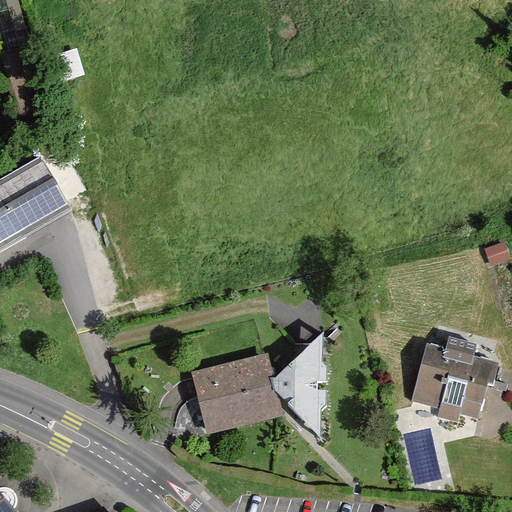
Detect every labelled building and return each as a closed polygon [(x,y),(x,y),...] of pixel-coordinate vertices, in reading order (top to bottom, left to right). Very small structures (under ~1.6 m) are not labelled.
[(0,250),(72,209),(44,160),(0,184),(0,250)] [(507,244),(490,250),(495,264),(511,258),(507,244)] [(269,359),(199,376),(213,432),(284,415),(277,390),(283,390),(324,435),(324,411),(330,407),(330,393),(322,393),(322,382),(330,383),(331,368),(327,364),(328,337),(277,385),(269,359)] [(448,352),(428,347),(414,401),(441,408),(439,417),(458,422),(460,412),(483,418),(498,363),(476,357),(479,346),(452,339),(448,352)] [(0,511),(12,511),(0,497),(0,511)]
